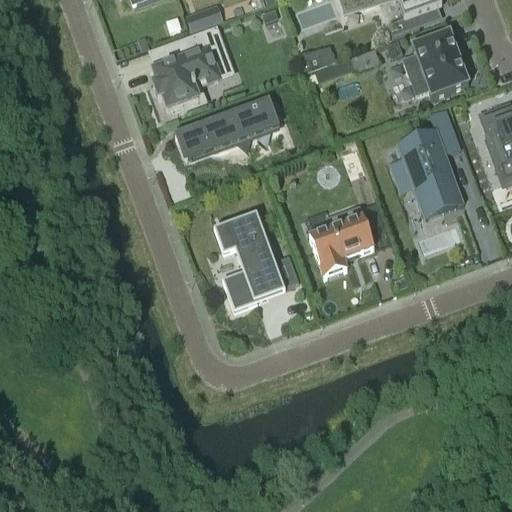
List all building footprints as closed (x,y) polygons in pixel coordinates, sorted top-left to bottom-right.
[(270,0),(267,0),(262,2),(266,11),(274,7),(270,0)] [(357,0),(362,12),(394,0),(401,19),(401,20),(403,24),(387,30),(391,43),(419,32),(415,22),(439,14),(441,13),(435,0),(357,0)] [(300,10),(304,26),(336,18),(332,2),(300,10)] [(214,13),(187,23),(192,36),(219,27),(214,13)] [(273,17),(261,21),(264,29),(276,25),(273,17)] [(154,75),(152,76),(152,77),(156,88),(153,90),(152,90),(158,105),(161,103),(162,103),(166,115),(170,114),(172,119),(199,109),(194,94),(195,94),(194,92),(218,83),(207,54),(221,49),(215,34),(173,49),(179,66),(154,75)] [(467,90),(448,40),(412,53),(415,61),(402,66),(415,100),(428,96),(431,104),(467,90)] [(141,57),(148,54),(145,44),(138,47),(141,57)] [(376,55),(354,61),(357,73),(380,67),(376,55)] [(315,57),(301,61),(306,78),(320,73),(315,57)] [(349,66),(314,79),(318,91),(354,77),(349,66)] [(268,107),(173,142),(174,144),(178,142),(187,166),(278,133),(268,107)] [(445,116),(429,122),(433,133),(449,128),(445,116)] [(511,126),(511,125),(486,134),(491,147),(489,148),(491,153),(504,189),(511,186),(511,126)] [(460,207),(446,168),(435,137),(396,151),(418,210),(423,208),(427,221),(455,211),(455,212),(461,210),(461,211),(462,211),(461,206),(460,207)] [(373,254),(358,214),(326,226),(329,236),(308,244),(323,284),(346,276),(342,265),(373,254)] [(234,229),(213,236),(223,262),(236,258),(237,257),(243,277),(222,284),(233,316),(256,308),(255,306),(254,306),(253,304),(267,299),(270,298),(270,297),(268,298),(264,287),(276,282),(280,294),(298,288),(288,262),(273,267),(256,221),(254,221),(254,222),(234,230),(234,229)]
